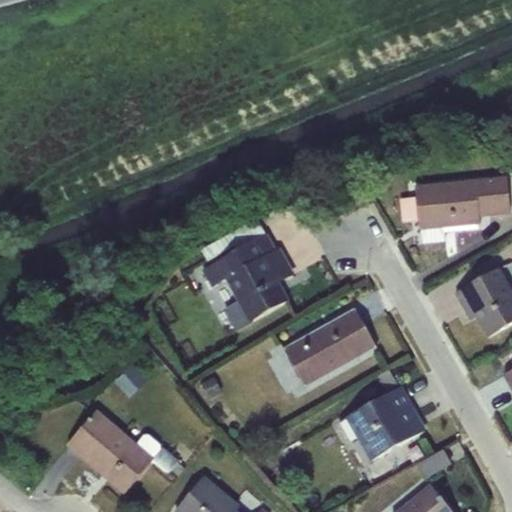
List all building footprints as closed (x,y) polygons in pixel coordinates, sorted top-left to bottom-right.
[(415,189),(420,229),(421,229),(423,245),(447,241),(446,233),(481,230),(480,218),(511,215),(508,180),(415,189)] [(203,253),(211,267),(203,272),(212,288),(225,280),(238,302),(224,310),(236,333),(254,323),(253,321),(287,302),(277,284),(292,275),(278,250),(275,252),(265,236),(257,221),(203,253)] [(511,289),(499,267),(456,294),(466,311),(472,308),(488,338),(511,325),(511,289)] [(377,348),(356,310),(285,350),(290,360),(301,379),(305,387),(377,348)] [(290,360),(277,368),(287,386),(301,379),(290,360)] [(134,367),(115,384),(130,400),(148,383),(134,367)] [(388,395),(400,389),(400,388),(390,372),(379,378),(388,395)] [(215,377),(201,384),(209,400),(223,393),(215,377)] [(388,395),(340,423),(352,443),(357,439),(370,463),(424,432),(400,389),(388,395)] [(68,445),(125,494),(161,452),(161,445),(149,435),(144,435),(137,444),(97,411),(68,445)] [(179,462),(164,449),(153,462),(168,475),(170,473),(175,478),(184,468),(179,463),(179,462)] [(444,451),(417,466),(425,480),(452,466),(444,451)] [(205,477),(175,511),(267,511),(264,509),(260,511),(236,511),(240,507),(205,477)] [(399,511),(451,511),(431,487),(399,511)]
